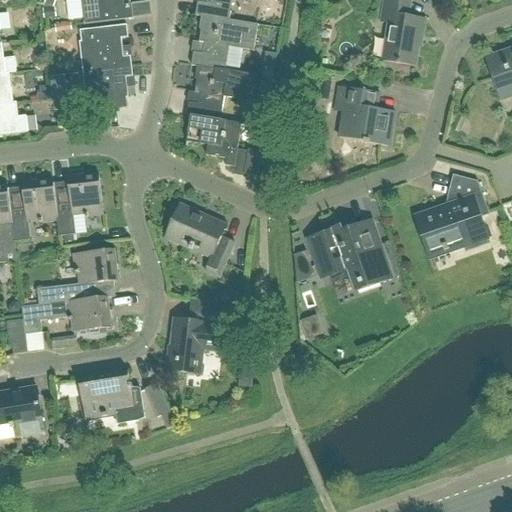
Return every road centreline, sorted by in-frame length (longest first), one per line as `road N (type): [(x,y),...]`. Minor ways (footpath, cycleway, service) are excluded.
road 1 (residential): [(511,18),(471,35),(452,56),(429,157),(411,172),(286,214),(144,160)]
road 2 (residential): [(12,372),(141,353),(152,339),(158,294),(137,202),(144,160)]
road 3 (residential): [(144,160),(162,80),(166,0)]
road 4 (residential): [(144,160),(97,143),(0,156)]
